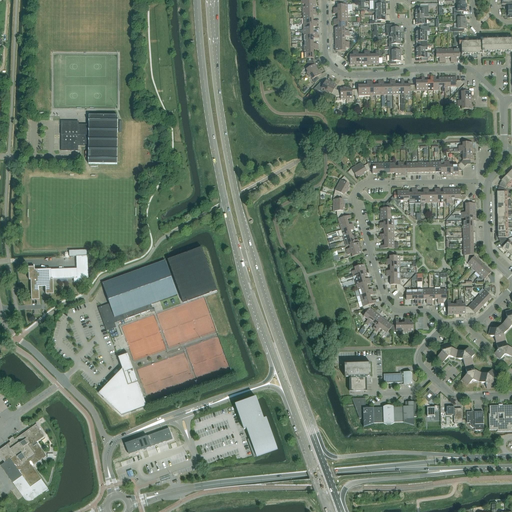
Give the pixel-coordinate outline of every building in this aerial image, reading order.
[(385,4),(380,4),(380,1),(373,1),(373,10),(385,9),(385,4)] [(428,6),(426,6),(420,6),(420,9),(415,10),(415,15),(424,15),(424,12),(428,12),(428,6)] [(467,8),(466,6),(457,6),(457,9),(453,9),(454,15),(461,15),(461,12),(466,12),(466,8),(467,8)] [(376,15),(374,15),(374,21),(374,24),(381,24),(381,23),(381,21),(386,21),(385,15),(376,15)] [(457,21),(457,23),(467,23),(467,21),(466,21),(466,18),(461,18),(461,15),(454,15),(454,21),(457,21)] [(420,28),(429,28),(429,25),(427,25),(427,20),(424,20),(415,20),(415,25),(420,25),(420,28)] [(458,32),(462,32),(461,29),(466,29),(466,25),(467,25),(467,23),(457,23),(457,26),(454,26),(454,28),(454,32),(458,32)] [(395,28),(395,25),(388,25),(388,31),(390,31),(390,33),(400,33),(400,28),(395,28)] [(429,28),(420,28),(420,31),(415,31),(415,36),(427,36),(427,31),(429,31),(429,28)] [(421,44),(427,44),(427,36),(415,36),(416,42),(421,41),(421,44)] [(400,39),(388,39),(389,47),(396,47),(395,44),(400,44),(400,39)] [(460,41),(459,41),(459,45),(461,45),(461,55),(464,54),(467,54),(469,54),(475,54),(477,54),(480,54),(482,54),(482,53),(485,53),(487,52),(490,52),(495,52),(497,52),(500,52),(505,52),(508,52),(510,52),(511,51),(511,39),(481,40),(481,42),(479,42),(477,42),(460,42),(460,41)] [(430,44),(427,44),(421,44),(421,47),(416,48),(416,53),(425,53),(425,50),(427,50),(427,47),(430,46),(430,44)] [(389,47),(389,56),(401,56),(401,50),(396,50),(396,47),(389,47)] [(307,63),(313,62),(313,59),(314,58),(314,53),(303,53),(304,59),(307,59),(307,63)] [(416,53),(416,58),(421,58),(421,61),(428,61),(427,53),(425,53),(416,53)] [(389,56),(389,65),(396,64),(396,61),(401,61),(401,56),(389,56)] [(318,69),(313,62),(307,63),(309,67),(306,70),(307,72),(306,73),(308,75),(318,69)] [(314,84),(319,79),(317,77),(321,74),(318,69),(308,75),(309,78),(310,77),(314,84)] [(463,84),(460,81),(456,81),(456,77),(450,77),(450,87),(456,87),(458,89),(463,84)] [(326,80),(324,83),(321,82),(317,86),(324,90),(323,91),(326,92),(331,82),(326,80)] [(416,81),(416,85),(413,85),(413,91),(422,91),(422,81),(421,81),(416,81)] [(337,90),(335,89),(337,85),(331,82),(326,92),(328,94),(329,93),(336,96),(337,90)] [(410,85),(404,85),(404,95),(410,95),(410,91),(413,91),(413,85),(410,85)] [(471,92),(467,92),(467,87),(464,85),(459,90),(461,92),(461,98),(471,98),(471,92)] [(358,86),(358,90),(355,90),(355,96),(364,96),(364,86),(358,86)] [(340,90),(337,90),(336,96),(340,96),(340,100),(346,99),(346,88),(343,88),(343,89),(340,89),(340,90)] [(355,96),(355,90),(352,90),(352,89),(349,89),(349,88),(346,88),(346,99),(352,99),(352,96),(355,96)] [(89,125),(80,125),(61,125),(61,135),(63,135),(63,139),(61,139),(61,140),(61,151),(78,151),(78,146),(88,146),(88,164),(117,164),(117,116),(89,115),(89,125)] [(469,164),(468,160),(473,160),(473,154),(462,155),(463,160),(460,163),(465,167),(467,165),(469,164)] [(364,173),(368,171),(369,170),(367,164),(363,167),(361,163),(356,166),(362,176),(365,174),(364,173)] [(452,175),(458,175),(458,171),(462,171),(462,169),(465,167),(460,163),(458,165),(452,165),(452,175)] [(367,164),(369,170),(372,170),(372,174),(378,174),(378,164),(367,164)] [(352,177),(353,176),(354,174),(356,178),(359,176),(360,177),(362,176),(356,166),(351,169),(348,173),(352,177)] [(346,183),(348,181),(344,177),(341,180),(338,185),(348,191),(349,188),(348,188),(350,185),(346,183)] [(502,181),(500,183),(499,186),(505,188),(506,187),(507,186),(508,188),(511,184),(511,183),(505,177),(501,181),(502,181)] [(340,193),(344,195),(345,193),(347,193),(348,191),(338,185),(335,191),(334,195),(340,196),(340,193)] [(505,189),(499,187),(497,190),(497,192),(497,198),(507,198),(507,192),(505,192),(505,190),(505,189)] [(460,189),(454,189),(455,200),(461,199),(463,202),(467,197),(465,195),(460,195),(460,189)] [(393,197),(391,199),(395,203),(397,201),(403,201),(403,191),(397,191),(397,193),(394,193),(394,197),(393,197)] [(333,200),(333,206),(344,205),(344,203),(343,203),(343,199),(339,200),(340,196),(334,195),(333,200)] [(467,197),(463,202),(465,204),(465,210),(476,210),(475,204),(469,204),(469,200),(467,197)] [(386,204),(386,205),(386,208),(380,209),(380,215),(390,214),(390,208),(392,206),(388,202),(386,204)] [(336,211),(336,215),(343,214),(343,208),(344,208),(344,205),(333,206),(333,211),(336,211)] [(350,216),(348,216),(344,217),(343,214),(336,215),(339,225),(348,222),(347,220),(351,218),(350,216)] [(341,230),(342,236),(351,233),(350,230),(354,229),(353,227),(341,230)] [(499,238),(499,240),(500,243),(506,240),(506,239),(506,237),(508,237),(508,232),(498,232),(498,238),(499,238)] [(346,247),(349,246),(354,244),(353,241),(357,240),(356,238),(344,241),(346,247)] [(506,240),(500,243),(501,246),(503,247),(502,248),(506,252),(511,245),(511,242),(509,240),(509,239),(506,240)] [(346,250),(346,252),(360,248),(359,243),(354,244),(349,246),(349,249),(346,250)] [(201,248),(167,260),(180,294),(183,302),(183,303),(203,295),(217,291),(201,248)] [(351,254),(352,257),(362,254),(360,248),(346,252),(347,255),(351,254)] [(473,250),(463,250),(463,256),(464,256),(464,260),(470,258),(470,256),(473,255),(473,250)] [(77,278),(74,279),(74,283),(82,283),(82,279),(88,278),(87,256),(76,257),(77,278)] [(470,258),(464,260),(468,263),(467,264),(471,268),(478,261),(474,257),(472,259),(470,258)] [(102,284),(107,298),(109,304),(102,307),(98,308),(105,327),(117,322),(125,320),(153,309),(151,304),(177,295),(165,261),(102,284)] [(478,261),(471,268),(475,272),(482,265),(478,261)] [(351,272),(352,274),(366,270),(364,265),(354,267),(355,271),(351,272)] [(482,265),(475,272),(480,276),(487,269),(482,265)] [(29,281),(31,280),(32,301),(35,300),(36,300),(39,300),(39,289),(39,287),(46,287),(46,289),(46,295),(49,294),(50,294),(54,294),(53,284),(53,280),(53,279),(51,279),(51,269),(35,270),(35,267),(29,268),(29,281)] [(490,283),(490,280),(487,277),(491,273),(487,269),(480,276),(484,280),(484,283),(490,283)] [(357,276),(357,278),(357,279),(364,277),(367,276),(366,270),(352,274),(353,277),(357,276)] [(354,279),(356,285),(370,281),(369,279),(369,278),(365,279),(364,277),(357,279),(357,278),(354,279)] [(396,285),(396,288),(396,289),(399,292),(403,288),(400,285),(400,279),(390,279),(390,285),(396,285)] [(356,285),(358,290),(367,288),(367,285),(371,284),(370,281),(356,285)] [(487,293),(489,291),(490,290),(490,287),(484,287),(484,290),(480,295),(487,302),(491,297),(487,293)] [(358,290),(359,296),(373,292),(372,289),(368,290),(367,288),(358,290)] [(402,294),(404,294),(406,294),(406,300),(412,300),(412,290),(406,290),(403,288),(399,292),(402,294)] [(359,296),(361,301),(371,298),(370,296),(374,295),(373,292),(359,296)] [(480,295),(476,299),(483,306),(487,302),(480,295)] [(361,301),(362,307),(368,305),(376,303),(375,300),(372,301),(371,298),(361,301)] [(476,299),(472,303),(479,310),(483,306),(476,299)] [(468,307),(465,307),(465,313),(474,313),(475,314),(479,310),(472,303),(468,307)] [(369,308),(369,306),(368,305),(362,307),(363,308),(363,309),(363,310),(366,312),(363,316),(368,320),(374,312),(369,308)] [(507,319),(502,324),(508,330),(511,325),(511,309),(505,312),(505,313),(506,314),(507,318),(507,319)] [(368,320),(365,323),(363,326),(366,328),(369,324),(371,325),(372,323),(373,323),(379,315),(374,312),(368,320)] [(379,315),(373,323),(375,325),(373,328),(375,330),(383,318),(379,315)] [(379,328),(382,330),(388,322),(383,318),(375,330),(377,332),(379,328)] [(393,325),(388,322),(382,330),(387,334),(390,329),(393,331),(396,331),(396,325),(393,325)] [(490,328),(488,336),(490,336),(494,337),(496,343),(505,341),(504,334),(508,330),(502,324),(497,329),(496,329),(492,328),(491,328),(490,328)] [(495,353),(493,355),(499,360),(500,360),(501,359),(504,355),(505,355),(510,356),(511,356),(511,348),(507,347),(506,343),(505,341),(496,343),(496,344),(498,350),(495,353)] [(439,354),(436,358),(442,364),(443,363),(444,362),(445,360),(448,358),(448,357),(449,357),(450,357),(453,358),(454,358),(456,358),(458,350),(455,350),(451,349),(450,345),(449,342),(440,345),(441,347),(441,348),(442,351),(442,352),(439,354)] [(458,350),(456,358),(456,359),(458,359),(461,360),(462,360),(463,361),(464,365),(464,366),(465,367),(473,365),(472,364),(472,363),(472,362),(471,359),(471,358),(474,356),(474,355),(475,354),(472,350),(471,350),(469,347),(468,347),(467,349),(464,352),(460,351),(458,350)] [(117,369),(113,373),(116,375),(98,394),(121,416),(147,407),(128,354),(118,357),(122,369),(119,372),(117,369)] [(350,364),(344,364),(345,377),(349,377),(349,379),(349,392),(351,392),(351,393),(352,393),(352,392),(365,392),(365,393),(365,392),(367,391),(367,384),(367,379),(367,377),(371,377),(371,363),(364,364),(364,362),(364,364),(351,364),(351,363),(350,363),(350,364)] [(461,380),(460,381),(466,387),(470,383),(472,380),(476,381),(478,382),(479,382),(481,373),(478,372),(475,371),(474,371),(473,367),(474,367),(473,367),(473,366),(473,365),(465,367),(465,368),(465,369),(465,370),(466,370),(467,373),(466,375),(464,378),(463,379),(461,380)] [(481,373),(479,382),(481,383),(485,383),(486,387),(486,388),(487,390),(495,387),(494,385),(493,381),(493,380),(496,377),(497,376),(498,375),(492,369),(490,371),(487,374),(483,373),(481,373)] [(399,385),(412,384),(411,372),(398,373),(404,373),(404,374),(384,374),(384,384),(404,383),(404,384),(399,384),(399,385)] [(436,396),(429,389),(430,390),(423,397),(423,398),(425,399),(423,401),(421,403),(427,408),(427,417),(435,417),(435,410),(437,410),(437,406),(434,406),(434,407),(430,407),(430,406),(428,404),(435,396),(436,396)] [(277,450),(266,419),(264,419),(256,398),(235,405),(242,425),(244,430),(246,429),(257,457),(277,450)] [(393,424),(394,423),(403,422),(403,423),(414,426),(414,417),(416,417),(416,402),(405,402),(405,407),(403,407),(393,407),(392,406),(391,406),(390,406),(389,406),(388,406),(387,406),(386,406),(385,406),(384,406),(384,407),(383,407),(383,408),(366,408),(365,398),(352,399),(359,419),(363,419),(363,427),(364,427),(374,424),(374,423),(383,423),(385,424),(386,425),(388,425),(389,425),(390,425),(391,424),(393,424)] [(498,407),(498,406),(489,406),(489,414),(488,414),(489,430),(497,430),(497,432),(511,431),(511,405),(502,406),(502,407),(498,407)] [(454,424),(462,424),(462,426),(464,426),(464,420),(462,420),(461,409),(454,409),(454,407),(446,407),(447,415),(454,415),(454,424)] [(475,431),(483,430),(483,412),(467,412),(467,423),(470,423),(470,426),(472,428),(475,428),(475,431)] [(26,433),(15,441),(8,446),(7,445),(6,445),(6,446),(0,450),(0,456),(5,463),(0,466),(24,499),(26,501),(29,501),(32,500),(48,489),(41,479),(40,480),(28,462),(30,460),(33,465),(34,465),(33,464),(45,456),(37,445),(38,444),(37,444),(32,447),(31,445),(44,436),(45,436),(41,430),(40,431),(39,430),(40,429),(37,424),(36,425),(37,425),(26,433)] [(168,429),(125,444),(129,455),(172,439),(168,429)]
